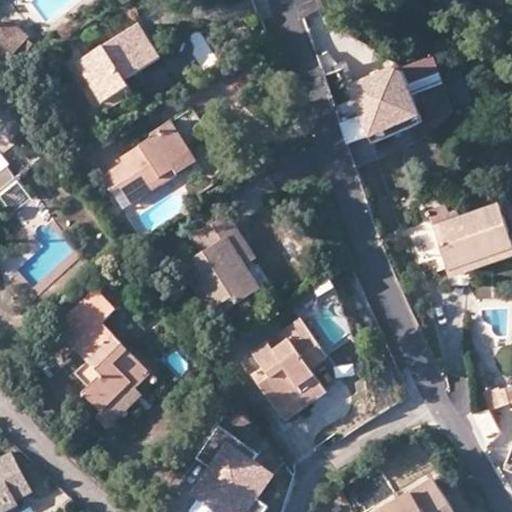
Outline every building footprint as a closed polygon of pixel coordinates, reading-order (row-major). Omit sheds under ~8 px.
[(0,39),(11,49),(23,34),(2,16),(0,19),(0,39)] [(78,62),(103,102),(130,85),(126,80),(160,58),(140,23),(78,62)] [(436,61),(403,72),(413,77),(419,94),(444,86),(436,61)] [(403,72),(357,87),(367,116),(374,138),(377,145),(430,128),(413,77),(403,72)] [(130,85),(103,102),(108,110),(134,93),(130,85)] [(374,138),(367,116),(347,123),(354,144),(374,138)] [(131,202),(154,188),(151,182),(173,168),(170,163),(192,151),(173,120),(152,132),(153,136),(121,157),(123,161),(102,174),(113,190),(120,186),(131,202)] [(151,182),(154,188),(198,161),(192,151),(170,163),(173,168),(151,182)] [(4,162),(0,165),(0,188),(15,175),(4,162)] [(433,215),(453,273),(511,253),(511,233),(503,207),(462,221),(457,207),(433,215)] [(226,238),(238,231),(227,214),(198,232),(209,249),(201,254),(182,266),(210,311),(232,297),(236,303),(259,289),(245,266),(226,238)] [(255,259),(238,231),(226,238),(245,266),(255,259)] [(209,249),(198,232),(190,237),(201,254),(209,249)] [(511,253),(453,273),(456,281),(511,262),(511,253)] [(334,285),(329,277),(315,285),(320,294),(334,285)] [(277,351),(272,343),(256,354),(267,370),(255,377),(280,414),(323,385),(315,372),(331,361),(304,321),(287,333),(292,340),(277,351)] [(85,392),(103,412),(132,384),(137,390),(152,375),(103,324),(82,345),(94,358),(77,374),(90,388),(85,392)] [(287,333),(272,343),(277,351),(292,340),(287,333)] [(132,384),(103,412),(115,425),(160,383),(152,375),(137,390),(132,384)] [(323,385),(280,414),(287,423),(330,394),(323,385)] [(511,408),(511,392),(488,396),(490,411),(511,408)] [(253,449),(226,428),(201,461),(211,469),(192,493),(199,498),(188,511),(189,511),(269,511),(273,508),(259,497),(275,477),(256,463),(265,451),(256,444),(253,449)] [(0,511),(2,511),(17,505),(16,501),(33,492),(11,451),(0,457),(0,511)] [(376,511),(451,511),(434,479),(376,511)]
